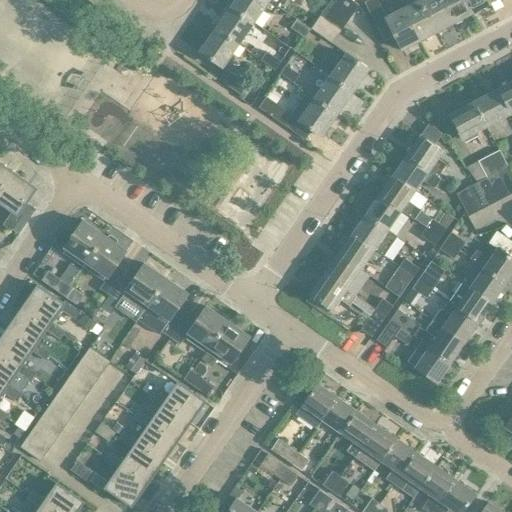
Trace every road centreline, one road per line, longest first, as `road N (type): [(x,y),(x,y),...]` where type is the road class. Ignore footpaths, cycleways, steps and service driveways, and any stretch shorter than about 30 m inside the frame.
road 1 (residential): [(250,299),(408,87),(511,32)]
road 2 (unclassified): [(167,510),(290,327)]
road 3 (unclassified): [(250,299),(73,179)]
road 4 (unclassified): [(446,434),(290,327)]
road 5 (residential): [(0,285),(73,179)]
